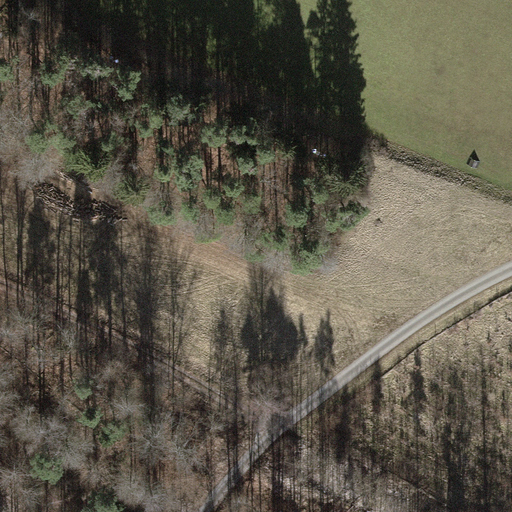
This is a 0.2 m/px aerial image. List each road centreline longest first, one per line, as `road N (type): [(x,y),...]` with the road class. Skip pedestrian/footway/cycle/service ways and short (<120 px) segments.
road 1 (track): [(0,271),(53,293),(239,410),(276,423)]
road 2 (track): [(511,208),(357,151)]
road 3 (track): [(300,411),(276,423),(216,511)]
